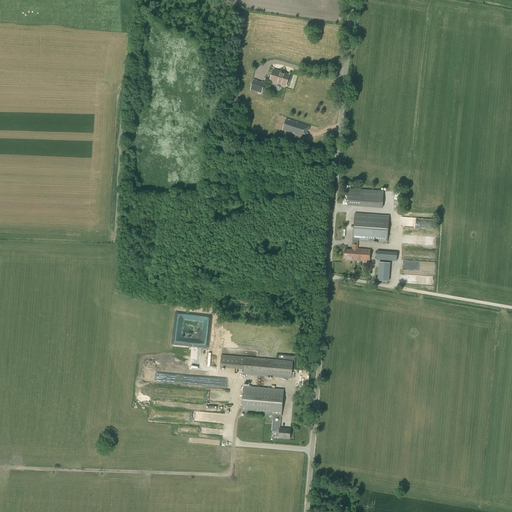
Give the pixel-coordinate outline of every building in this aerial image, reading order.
[(286,87),(289,75),(273,70),(270,82),(286,87)] [(261,82),(256,81),(257,80),(253,79),(250,90),(262,94),(265,83),(262,81),(261,82)] [(297,123),(286,119),(283,130),(293,134),(294,133),(307,137),(308,134),(307,133),(308,131),(309,131),(310,127),(297,123)] [(382,208),(384,191),(349,189),(347,205),(361,206),(361,207),(382,208)] [(387,243),(389,216),(354,214),(352,245),(352,250),(345,249),(344,259),(350,259),(350,261),(370,262),(370,250),(358,249),(358,245),(358,241),(387,243)] [(435,221),(409,219),(408,226),(435,228),(435,221)] [(391,253),(388,253),(388,252),(377,251),(376,260),(396,262),(397,253),(391,252),(391,253)] [(390,263),(379,262),(378,281),(389,282),(390,263)] [(291,379),(293,361),(221,356),(220,367),(243,369),(243,374),(291,379)] [(290,439),(290,430),(280,429),(279,438),(290,439)]
